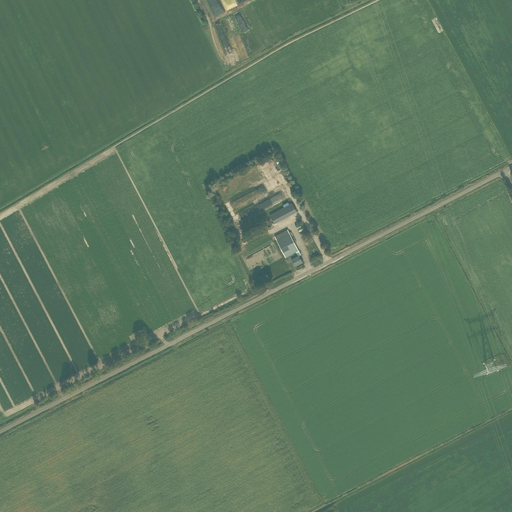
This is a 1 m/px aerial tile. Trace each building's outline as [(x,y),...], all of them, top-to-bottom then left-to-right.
[(234,14),(239,25),(243,23),(238,12),(234,14)] [(225,39),(221,42),(226,51),(230,49),(225,39)] [(292,203),(284,207),(289,216),(297,212),(292,203)] [(285,257),(296,252),(299,251),(299,250),(298,250),(290,234),(277,240),(276,238),(251,251),(260,270),(285,257)] [(295,266),(302,262),(299,256),(301,255),(298,256),(296,252),(285,257),(288,262),(292,260),(295,266)]
